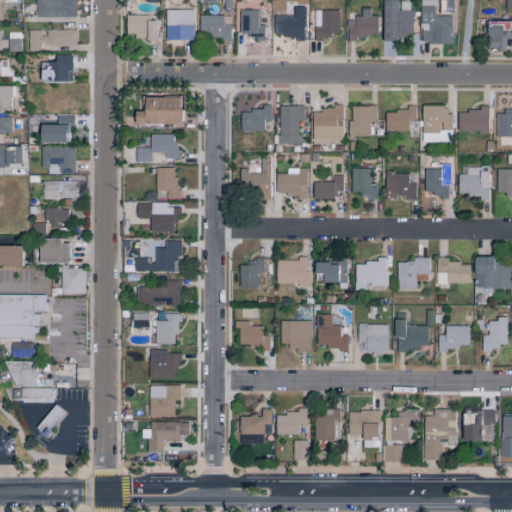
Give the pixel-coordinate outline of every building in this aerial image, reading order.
[(33,0),(34,17),(72,16),(72,0),(33,0)] [(410,35),(410,11),(396,11),(395,0),(381,0),(381,41),(395,41),(395,35),(410,35)] [(449,16),(434,16),(434,0),(418,0),(418,43),(449,44),(449,16)] [(511,0),(502,0),(503,14),(511,13),(511,0)] [(375,37),(375,16),(368,16),(368,8),(358,9),(358,18),(344,18),(345,38),(375,37)] [(192,40),(192,10),(163,10),(163,40),(192,40)] [(336,10),(312,11),(312,37),(337,37),(336,10)] [(237,33),(246,33),(246,39),(262,39),(262,25),(256,25),(256,11),(237,11),(237,33)] [(123,34),(132,34),(132,39),(154,40),(155,21),(147,21),(147,16),(124,15),(123,34)] [(220,16),(197,15),(197,34),(205,34),(205,40),(228,40),(228,24),(220,24),(220,16)] [(271,16),(272,36),(292,36),(292,41),(302,41),(302,15),(271,16)] [(511,21),(485,22),(486,51),(504,51),(504,46),(511,45),(511,21)] [(25,30),(26,50),(39,50),(39,44),(73,44),(73,29),(41,30),(25,30)] [(18,51),(18,32),(6,32),(5,51),(18,51)] [(69,53),(54,54),(54,60),(45,60),(45,68),(38,68),(39,80),(70,80),(69,53)] [(9,67),(5,67),(4,59),(0,58),(0,75),(9,75),(9,67)] [(0,110),(9,110),(8,84),(0,84),(0,110)] [(179,123),(178,95),(142,96),(142,110),(132,110),(133,124),(179,123)] [(494,137),(511,136),(511,104),(509,105),(509,111),(494,111),(494,137)] [(238,110),(238,130),(261,130),(261,120),(268,120),(269,105),(259,105),(259,110),(238,110)] [(277,143),(297,143),(296,120),(302,120),(301,105),(276,105),(277,143)] [(347,105),(347,136),(367,136),(367,121),(373,121),(373,105),(347,105)] [(443,105),(420,105),(419,141),(448,141),(449,114),(443,114),(443,105)] [(455,130),(485,131),(485,106),(476,105),(476,111),(456,110),(455,130)] [(309,108),(310,140),(340,139),(340,108),(309,108)] [(383,108),(383,130),(406,130),(406,121),(413,121),(413,109),(383,108)] [(8,117),(0,116),(0,133),(8,133),(8,117)] [(69,141),(69,116),(54,116),(54,123),(38,124),(38,142),(69,141)] [(170,134),(147,133),(147,147),(133,147),(132,161),(148,161),(148,151),(162,151),(162,157),(176,158),(176,142),(170,142),(170,134)] [(18,162),(17,145),(0,145),(0,166),(5,166),(5,163),(18,162)] [(38,146),(38,172),(72,172),(71,146),(38,146)] [(267,158),(258,158),(258,173),(245,172),(245,167),(237,167),(237,188),(255,188),(254,199),(266,199),(267,158)] [(153,190),(163,190),(163,197),(178,198),(178,189),(174,189),(174,176),(171,176),(171,167),(153,167),(153,190)] [(274,173),(273,194),(303,196),(305,168),(284,167),(284,173),(274,173)] [(367,168),(349,168),(349,192),(358,191),(358,197),(373,197),(373,184),(368,184),(367,168)] [(439,184),(438,168),(422,168),(423,197),(446,197),(445,184),(439,184)] [(455,174),(456,195),(476,194),(476,199),(486,199),(486,168),(464,168),(464,174),(455,174)] [(511,199),(511,168),(494,169),(495,193),(511,193),(511,199)] [(406,172),(383,172),(383,197),(413,197),(413,183),(406,182),(406,172)] [(330,182),(311,181),(311,198),(332,199),(332,190),(340,191),(340,175),(330,175),(330,182)] [(40,197),(74,198),(74,181),(40,180),(40,197)] [(133,203),(134,218),(147,218),(147,232),(170,231),(170,222),(177,222),(177,207),(164,207),(164,202),(133,203)] [(42,225),(65,225),(65,208),(42,208),(42,225)] [(67,262),(66,238),(37,239),(38,262),(67,262)] [(131,260),(131,271),(177,270),(176,240),(161,241),(162,247),(152,247),(152,259),(131,260)] [(0,264),(20,265),(20,245),(0,244),(0,264)] [(508,288),(507,263),(491,263),(491,255),(472,256),(472,288),(508,288)] [(312,262),(313,272),(322,272),(322,282),(344,282),(344,257),(335,258),(335,261),(312,262)] [(384,257),(373,257),(373,262),(352,262),(352,286),(384,287),(384,257)] [(426,257),(410,257),(410,261),(394,261),(394,288),(413,289),(413,273),(426,273),(426,257)] [(434,283),(467,283),(467,263),(446,263),(446,257),(433,258),(434,283)] [(237,264),(236,286),(254,287),(254,272),(261,272),(262,259),(245,258),(245,264),(237,264)] [(274,282),(295,282),(295,286),(306,286),(305,259),(273,259),(274,282)] [(82,293),(82,268),(58,268),(59,294),(82,293)] [(178,280),(162,280),(162,286),(133,286),(133,304),(177,305),(178,280)] [(42,294),(0,294),(0,338),(22,339),(22,342),(30,342),(30,311),(42,311),(42,294)] [(153,320),(152,343),(171,343),(172,333),(177,333),(177,313),(161,313),(161,320),(153,320)] [(344,335),(338,335),(338,325),(329,325),(328,313),(313,314),(314,345),(324,344),(325,350),(345,349),(344,335)] [(504,347),(504,316),(494,316),(494,320),(485,320),(485,335),(479,335),(479,347),(504,347)] [(425,325),(403,324),(403,319),(393,319),(393,350),(415,350),(416,345),(424,345),(425,325)] [(246,321),(235,320),(235,347),(267,347),(267,335),(259,335),(259,326),(246,325),(246,321)] [(277,343),(286,344),(286,350),(308,350),(309,320),(278,320),(277,343)] [(384,323),(354,324),(355,342),(360,342),(360,353),(384,352),(384,323)] [(435,334),(435,349),(456,349),(456,345),(466,345),(465,325),(442,325),(442,334),(435,334)] [(8,342),(8,357),(30,358),(30,343),(8,342)] [(164,349),(146,349),(147,377),(175,377),(175,353),(164,353),(164,349)] [(6,384),(33,385),(34,361),(7,361),(6,384)] [(171,416),(171,400),(177,400),(177,385),(146,385),(146,416),(171,416)] [(34,427),(45,436),(64,413),(52,404),(34,427)] [(238,415),(237,443),(260,443),(261,424),(268,424),(269,408),(259,408),(259,416),(238,415)] [(274,413),(273,433),(297,434),(297,425),(304,425),(304,408),(294,408),(294,413),(274,413)] [(439,459),(439,444),(453,443),(452,408),(431,409),(431,415),(421,416),(421,460),(439,459)] [(346,434),(361,435),(361,447),(376,447),(377,410),(346,410),(346,434)] [(499,435),(511,435),(511,410),(509,411),(509,416),(499,416),(499,435)] [(338,412),(313,411),(312,439),(337,440),(338,412)] [(185,434),(185,421),(147,422),(147,428),(138,428),(139,438),(144,438),(144,451),(159,451),(159,441),(177,440),(177,434),(185,434)] [(497,457),(511,456),(511,436),(497,437),(497,457)] [(291,459),(305,459),(305,440),(291,440),(291,459)] [(382,462),(402,461),(401,444),(382,445),(382,462)]
